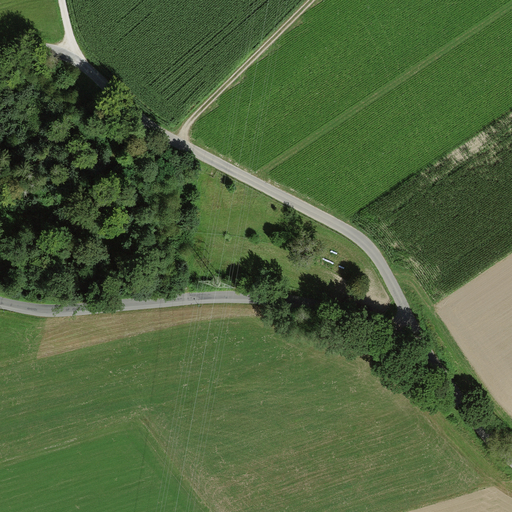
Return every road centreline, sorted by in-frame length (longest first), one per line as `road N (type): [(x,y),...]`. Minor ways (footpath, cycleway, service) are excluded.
road 1 (unclassified): [(409,316),(371,247),(356,236),(180,146),(75,64),(51,53),(0,54)]
road 2 (residential): [(393,337),(274,300),(65,310),(0,302)]
road 3 (track): [(137,118),(103,177),(78,197),(50,208),(0,209)]
road 4 (residential): [(511,461),(460,405),(432,357)]
